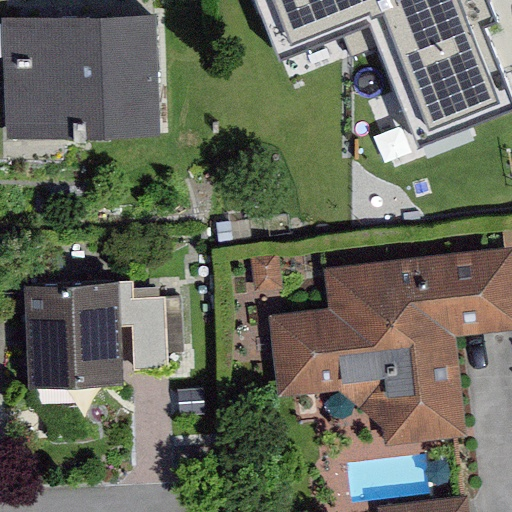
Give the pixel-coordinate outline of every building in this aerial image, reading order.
[(511,0),(418,0),(421,23),(511,15),(511,0)] [(165,2),(23,13),(31,119),(173,108),(165,2)] [(485,440),(475,322),(511,318),(511,251),(343,267),(347,306),(296,311),(302,383),(353,379),(360,451),(485,440)] [(129,270),(47,276),(54,370),(136,364),(129,270)] [(391,511),(481,511),(476,467),(388,478),(391,511)]
